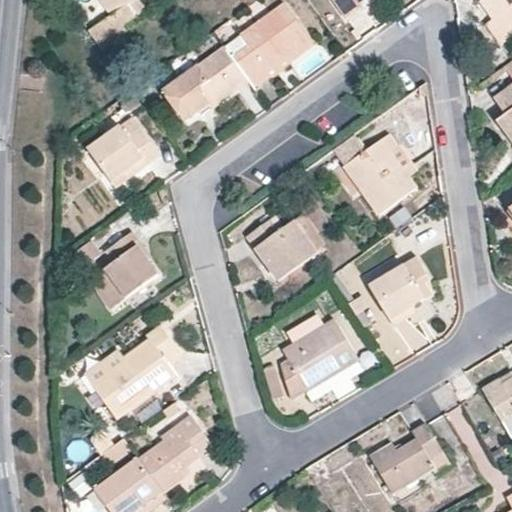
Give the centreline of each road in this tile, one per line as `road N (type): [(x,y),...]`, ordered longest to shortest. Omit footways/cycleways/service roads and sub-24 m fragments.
road 1 (residential): [(478,337),(432,22),(191,194),(265,470)]
road 2 (tertiary): [(1,511),(5,0)]
road 3 (residential): [(265,470),(478,337)]
